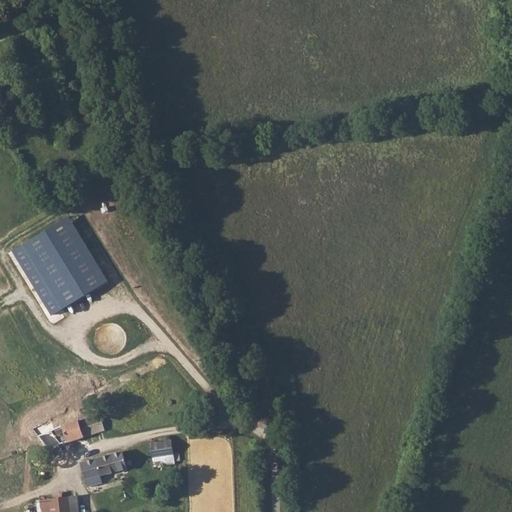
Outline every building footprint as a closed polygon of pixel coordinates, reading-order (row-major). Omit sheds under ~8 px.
[(67,216),(12,249),(52,315),(107,282),(67,216)] [(58,448),(106,430),(99,415),(51,430),(52,439),(40,443),(44,452),(53,449),(58,448)] [(150,442),(156,466),(177,461),(172,437),(150,442)] [(95,474),(123,469),(119,451),(92,456),(95,474)] [(41,497),(41,511),(80,511),(80,496),(41,497)]
